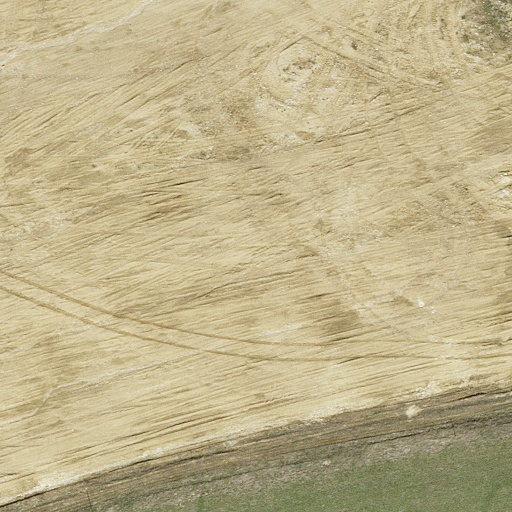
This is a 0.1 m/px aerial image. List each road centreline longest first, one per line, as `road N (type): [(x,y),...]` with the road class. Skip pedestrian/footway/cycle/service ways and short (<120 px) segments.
road 1 (track): [(511,284),(0,440)]
road 2 (track): [(286,0),(0,129)]
road 3 (track): [(248,0),(0,57)]
